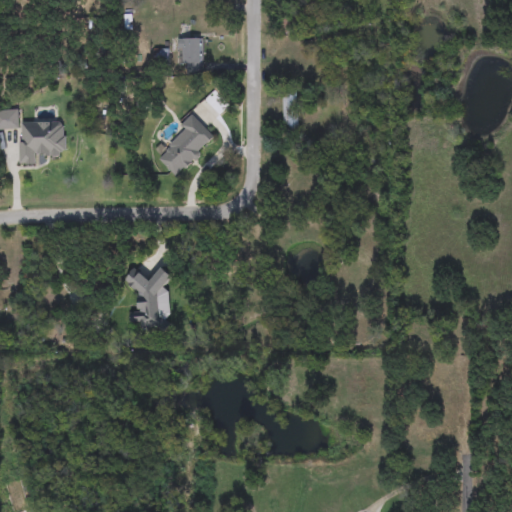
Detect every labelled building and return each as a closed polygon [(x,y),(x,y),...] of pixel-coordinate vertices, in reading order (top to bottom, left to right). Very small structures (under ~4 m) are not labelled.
[(202,38),(202,74),(187,74),(187,64),(178,64),(178,38),(202,38)] [(297,132),(283,132),(283,95),(297,95),(297,132)] [(19,164),(19,130),(0,130),(0,110),(18,110),(19,122),(66,122),(67,154),(38,154),(38,164),(19,164)] [(155,157),(195,117),(217,139),(177,179),(155,157)] [(128,285),(132,277),(142,267),(149,274),(160,262),(176,277),(165,288),(170,304),(169,321),(152,320),(128,285)]
